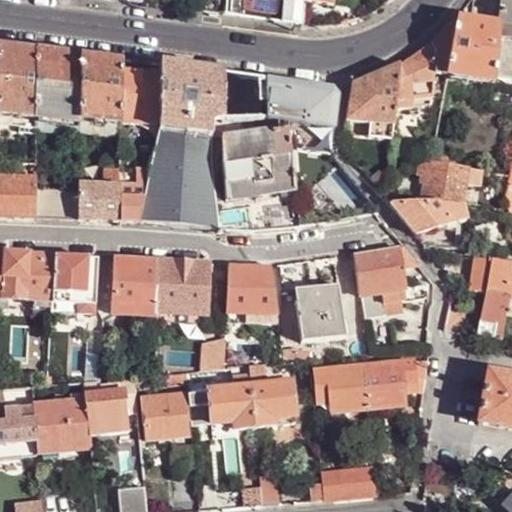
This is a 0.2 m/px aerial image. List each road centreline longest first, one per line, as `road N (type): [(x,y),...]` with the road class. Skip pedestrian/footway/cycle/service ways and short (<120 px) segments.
road 1 (tertiary): [(0,19),(326,59),(388,39),(432,0)]
road 2 (residential): [(0,237),(264,251),(393,228)]
